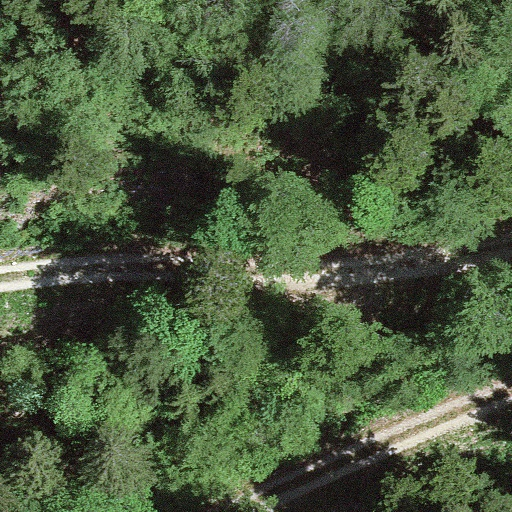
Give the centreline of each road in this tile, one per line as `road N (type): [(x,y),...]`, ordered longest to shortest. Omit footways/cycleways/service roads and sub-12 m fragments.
road 1 (track): [(511,220),(0,281)]
road 2 (track): [(236,511),(511,405)]
